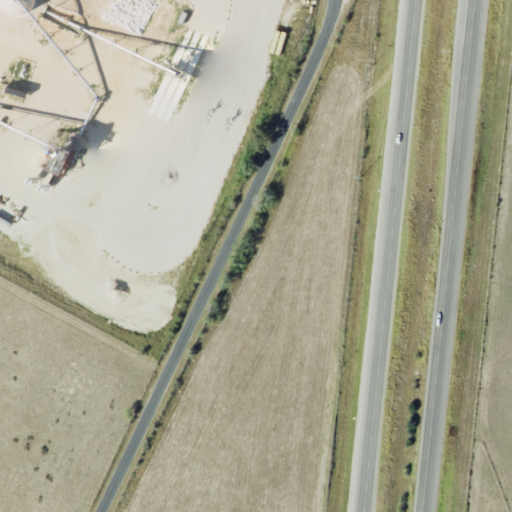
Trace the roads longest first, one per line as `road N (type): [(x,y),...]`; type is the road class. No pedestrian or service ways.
road 1 (residential): [(105,511),(343,0)]
road 2 (primary): [(422,511),(475,0)]
road 3 (primary): [(411,0),(363,511)]
